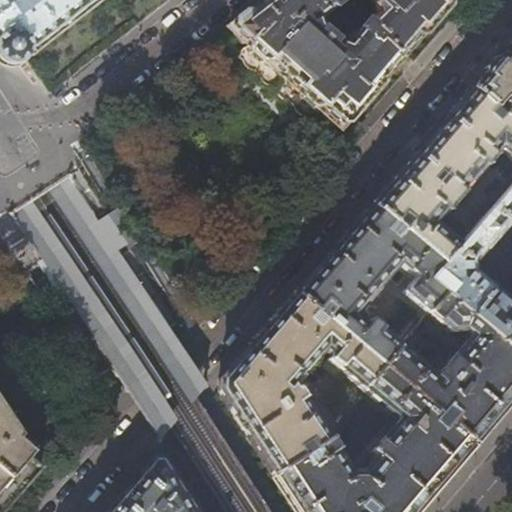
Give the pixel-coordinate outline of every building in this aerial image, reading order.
[(0,0),(0,62),(2,65),(5,65),(10,65),(16,63),(23,57),(27,50),(32,55),(100,0),(0,0)] [(228,28),(249,46),(239,56),(310,121),(320,111),(337,127),(347,116),(370,91),(450,2),(447,0),(264,0),(258,5),(228,28)] [(511,39),(495,60),(470,89),(511,128),(511,39)] [(511,128),(470,89),(424,141),(369,205),(392,225),(399,232),(439,265),(456,245),(432,224),(498,149),(511,162),(511,128)] [(511,182),(509,186),(456,245),(439,265),(424,282),(439,295),(511,356),(511,182)] [(384,233),(392,225),(369,205),(366,209),(332,248),(292,294),(314,313),(324,302),(332,309),(323,320),(378,367),(396,346),(368,321),(363,325),(352,316),(396,265),(411,278),(399,293),(423,314),(439,295),(424,282),(439,265),(399,232),(392,241),(384,233)] [(308,321),(314,313),(292,294),(229,368),(218,380),(217,392),(238,425),(271,476),(297,459),(292,451),(301,445),(307,453),(330,438),(298,389),(296,388),(292,388),(291,386),(321,349),(328,355),(324,359),(359,390),(378,367),(323,320),(316,328),(308,321)] [(511,356),(439,295),(423,314),(447,334),(458,334),(460,332),(466,337),(432,377),(396,346),(378,367),(434,416),(443,406),(452,414),(443,423),(471,447),(498,415),(511,398),(511,356)] [(414,511),(423,503),(471,447),(443,423),(436,431),(427,424),(434,416),(378,367),(359,390),(393,422),(367,452),(367,455),(371,460),(360,473),(352,472),(330,438),(307,453),(312,461),(302,468),(297,459),(271,476),(294,511),(414,511)] [(0,511),(2,511),(38,471),(25,460),(28,456),(15,444),(18,440),(0,411),(0,511)] [(193,511),(185,498),(160,459),(150,459),(104,511),(193,511)]
